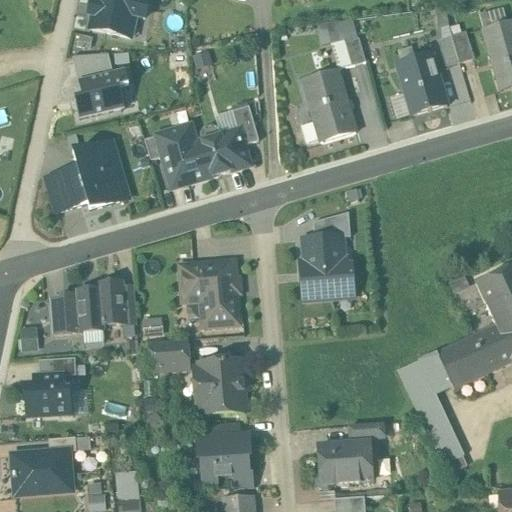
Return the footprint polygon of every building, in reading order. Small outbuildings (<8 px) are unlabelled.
[(138,0),(96,0),(96,4),(92,3),(89,16),(93,17),(90,31),(130,40),(135,18),(145,20),(148,3),(139,1),(138,0)] [(511,22),(481,32),(499,93),(511,89),(511,22)] [(466,34),(452,38),(460,65),(474,61),(466,34)] [(452,38),(438,43),(446,70),(460,65),(452,38)] [(359,42),(346,46),(352,68),(365,64),(359,42)] [(196,69),(212,66),(209,52),(193,55),(196,69)] [(432,57),(398,67),(412,118),(447,108),(432,57)] [(337,72),(302,83),(315,125),(303,128),(302,131),(306,144),(308,145),(320,142),(321,145),(356,135),(337,72)] [(122,73),(99,79),(99,82),(99,79),(84,82),(84,83),(82,83),(82,85),(81,85),(81,83),(79,84),(82,100),(75,102),(79,121),(125,111),(120,91),(129,89),(125,73),(124,73),(124,78),(124,73),(123,73),(123,78),(122,78),(122,73)] [(213,128),(204,131),(200,137),(202,144),(196,146),(191,129),(157,139),(172,191),(250,168),(239,133),(221,139),(218,131),(213,128)] [(128,202),(112,145),(73,156),(77,172),(88,207),(89,213),(128,202)] [(88,207),(77,172),(46,181),(57,216),(88,207)] [(349,215),(313,225),(314,241),(343,239),(343,240),(350,239),(349,215)] [(314,241),(302,242),(305,282),(302,283),(303,302),(353,297),(351,269),(346,270),(343,240),(343,239),(314,241)] [(234,264),(180,268),(182,296),(194,295),(201,300),(203,329),(239,326),(234,264)] [(495,328),(436,355),(452,389),(453,392),(511,365),(511,270),(476,286),(495,328)] [(121,285),(98,287),(98,292),(99,292),(102,328),(103,328),(124,326),(122,291),(121,285)] [(134,290),(122,291),(124,326),(136,325),(134,290)] [(77,297),(64,298),(64,301),(51,302),(54,336),(103,332),(103,328),(102,328),(99,292),(98,292),(77,294),(77,297)] [(143,330),(161,328),(160,317),(142,319),(143,330)] [(20,351),(39,351),(38,327),(20,328),(20,351)] [(186,343),(150,345),(152,374),(188,371),(186,343)] [(436,355),(397,372),(442,467),(445,466),(450,475),(466,467),(462,458),(464,457),(435,397),(452,389),(436,355)] [(75,360),(39,363),(40,379),(63,377),(64,378),(76,378),(75,360)] [(242,363),(199,366),(199,370),(194,371),(197,414),(202,413),(202,417),(246,414),(242,363)] [(63,377),(40,379),(40,388),(26,389),(28,418),(60,416),(60,419),(73,418),(72,402),(69,402),(68,393),(64,393),(64,378),(63,377)] [(382,425),(350,428),(351,442),(383,439),(382,425)] [(248,438),(198,442),(199,463),(202,463),(203,476),(216,475),(217,480),(247,478),(246,460),(249,460),(248,438)] [(76,439),(52,441),(53,453),(68,452),(68,453),(77,453),(76,439)] [(343,449),(335,450),(333,447),(319,448),(321,476),(316,481),(317,488),(322,492),(328,491),(332,486),(371,484),(368,445),(346,446),(343,449)] [(53,453),(12,457),(14,475),(12,475),(12,480),(14,480),(16,497),(18,497),(18,495),(69,490),(69,493),(72,492),(68,453),(68,452),(53,453)] [(132,476),(116,478),(119,499),(135,498),(132,476)] [(511,511),(511,494),(499,496),(500,511),(511,511)] [(135,498),(119,499),(119,502),(118,503),(119,511),(131,511),(136,511),(135,498)] [(253,511),(252,499),(224,501),(224,511),(253,511)] [(364,511),(363,499),(333,501),(334,511),(364,511)]
